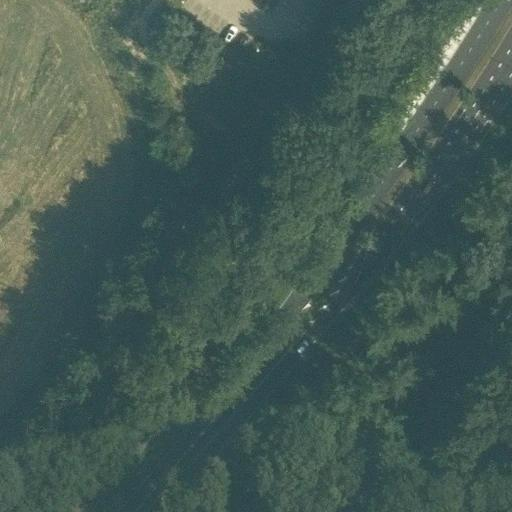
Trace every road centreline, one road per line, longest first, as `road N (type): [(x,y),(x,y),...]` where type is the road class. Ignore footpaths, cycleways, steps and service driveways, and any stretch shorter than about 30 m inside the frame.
road 1 (primary): [(496,0),(292,309),(126,511)]
road 2 (primary): [(155,511),(340,298),(511,69)]
